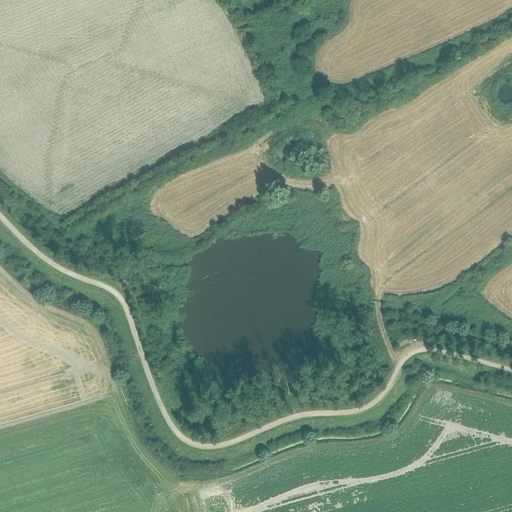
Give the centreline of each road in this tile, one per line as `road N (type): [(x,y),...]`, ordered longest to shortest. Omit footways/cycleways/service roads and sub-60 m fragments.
road 1 (track): [(0,213),(60,269),(121,302),(165,415),(189,442),(228,445),(296,416),(367,404),(405,358)]
road 2 (track): [(405,358),(378,321),(380,297),(511,178)]
